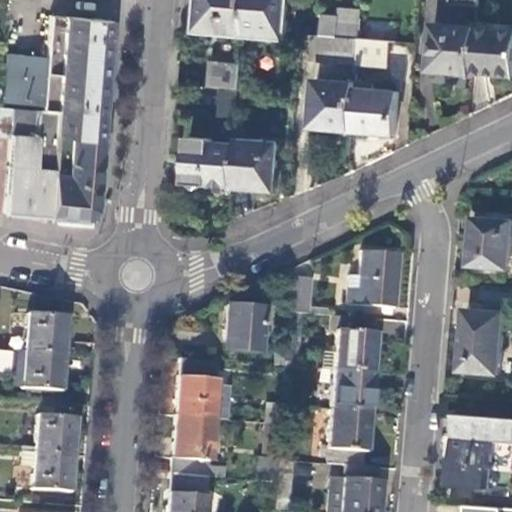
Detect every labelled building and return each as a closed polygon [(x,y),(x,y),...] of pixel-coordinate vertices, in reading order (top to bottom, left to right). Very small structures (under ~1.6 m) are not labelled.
[(246,33),(249,0),(200,0),(198,29),(246,33)] [(249,0),(246,33),(288,37),(291,0),(249,0)] [(360,37),(362,17),(363,8),(340,6),(339,15),(338,35),(360,37)] [(54,135),(98,139),(100,119),(105,58),(108,18),(49,13),(45,55),(6,52),(2,99),(42,102),(41,108),(56,110),(54,135)] [(325,33),(338,35),(339,15),(325,13),(325,33)] [(400,20),(362,17),(360,37),(390,39),(399,40),(400,20)] [(431,68),(474,71),(478,26),(434,22),(431,68)] [(511,28),(478,26),(474,71),(511,73),(511,28)] [(359,57),(360,37),(338,35),(325,33),(304,32),(302,52),(359,57)] [(390,39),(360,37),(359,57),(359,61),(388,64),(390,39)] [(214,61),(212,85),(242,87),(244,62),(214,61)] [(313,127),(353,130),(357,87),(357,81),(317,78),(313,127)] [(357,87),(353,130),(396,133),(399,91),(357,87)] [(41,108),(0,104),(0,134),(8,135),(2,211),(18,212),(47,215),(53,148),(54,135),(56,110),(41,108)] [(234,180),(238,139),(216,138),(216,134),(190,131),(187,170),(194,171),(194,180),(198,185),(206,177),(234,180)] [(53,148),(97,152),(98,139),(54,135),(53,148)] [(280,140),(238,136),(238,139),(234,180),(234,184),(276,187),(280,140)] [(91,218),(97,152),(53,148),(47,215),(67,216),(91,218)] [(470,262),(510,265),(510,262),(511,261),(511,218),(475,215),(470,262)] [(346,274),(345,288),(344,304),(392,307),(396,253),(359,250),(357,275),(346,274)] [(309,277),(289,276),(286,312),(306,313),(309,277)] [(221,349),(258,352),(262,308),(225,305),(221,349)] [(461,367),(500,370),(506,309),(467,306),(461,367)] [(22,350),(59,353),(62,316),(26,313),(22,350)] [(370,332),(372,319),(336,316),(331,368),(370,371),(373,332),(370,332)] [(56,390),(59,353),(22,350),(20,388),(56,390)] [(213,384),(215,361),(177,358),(172,415),(210,418),(213,384)] [(370,371),(331,368),(328,408),(367,411),(370,371)] [(228,385),(213,384),(210,418),(225,419),(228,385)] [(277,423),(278,404),(267,403),(266,422),(277,423)] [(367,411),(328,408),(325,447),(327,448),(325,462),(341,463),(359,465),(360,451),(363,452),(367,411)] [(452,480),(488,483),(492,447),(498,448),(499,436),(511,436),(511,414),(458,410),(452,480)] [(32,452),(69,455),(71,418),(35,415),(32,452)] [(210,418),(172,415),(167,472),(206,475),(210,418)] [(277,423),(266,422),(263,459),(258,458),(256,479),(272,480),(277,423)] [(18,464),(31,465),(32,452),(20,451),(18,464)] [(66,492),(69,455),(32,452),(31,465),(28,489),(66,492)] [(375,466),(359,465),(341,463),(340,478),(329,477),(325,511),(374,511),(378,481),(375,480),(375,466)] [(202,511),(206,475),(167,472),(164,511),(202,511)]
